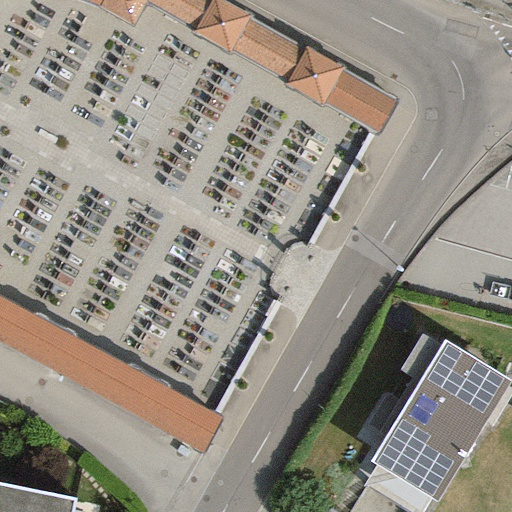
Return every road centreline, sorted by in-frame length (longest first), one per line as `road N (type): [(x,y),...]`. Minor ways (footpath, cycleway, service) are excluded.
road 1 (tertiary): [(438,78),(441,130),(227,511)]
road 2 (tertiary): [(304,0),(399,41),(438,78)]
